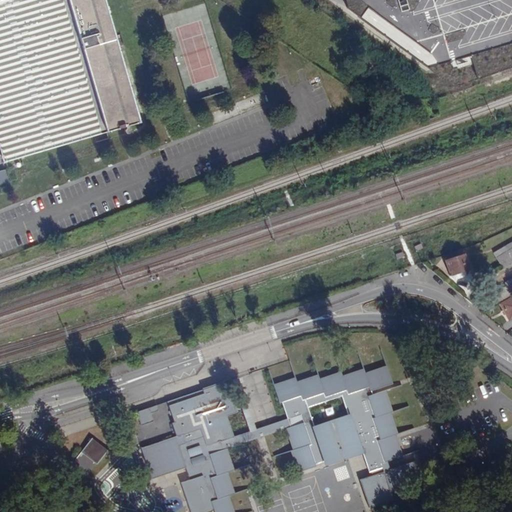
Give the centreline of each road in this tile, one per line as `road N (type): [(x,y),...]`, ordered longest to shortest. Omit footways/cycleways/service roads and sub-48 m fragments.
road 1 (tertiary): [(0,417),(268,334)]
road 2 (tertiary): [(511,355),(457,307),(420,290),(361,297),(268,334)]
road 3 (tertiary): [(268,334),(365,318),(403,321),(446,332),(511,367)]
